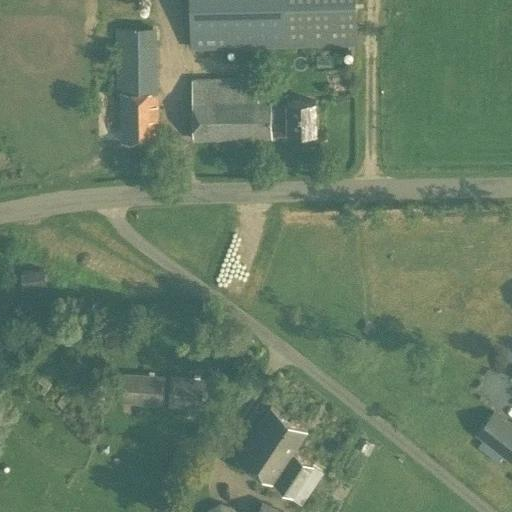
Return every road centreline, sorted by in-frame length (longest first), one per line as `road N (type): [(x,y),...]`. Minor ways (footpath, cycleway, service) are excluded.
road 1 (unclassified): [(484,511),(247,318),(126,233),(104,201)]
road 2 (tertiary): [(104,201),(511,189)]
